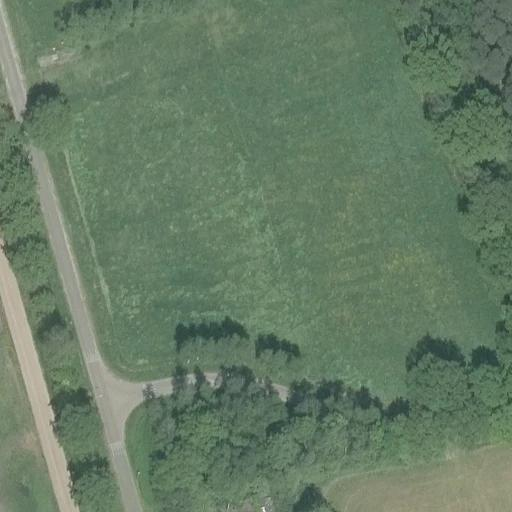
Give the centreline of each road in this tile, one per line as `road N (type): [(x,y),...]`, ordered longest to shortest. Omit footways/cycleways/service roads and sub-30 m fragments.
road 1 (unclassified): [(106,404),(169,385),(234,379),(379,426),(462,425),(511,414)]
road 2 (unclassified): [(106,404),(0,31)]
